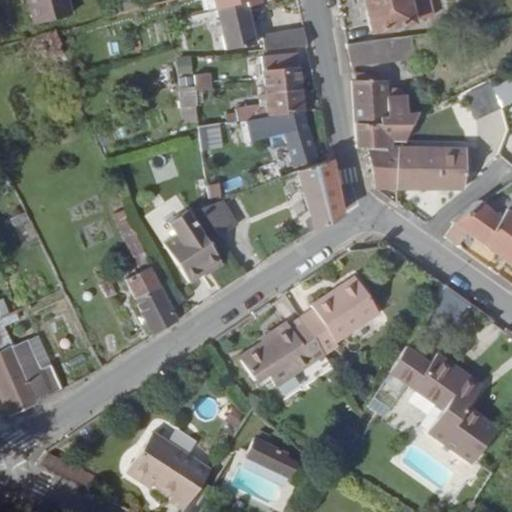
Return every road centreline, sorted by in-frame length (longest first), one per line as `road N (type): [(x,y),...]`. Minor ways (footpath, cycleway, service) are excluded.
road 1 (residential): [(0,458),(362,220)]
road 2 (residential): [(362,220),(314,0)]
road 3 (residential): [(362,220),(393,222),(511,310)]
